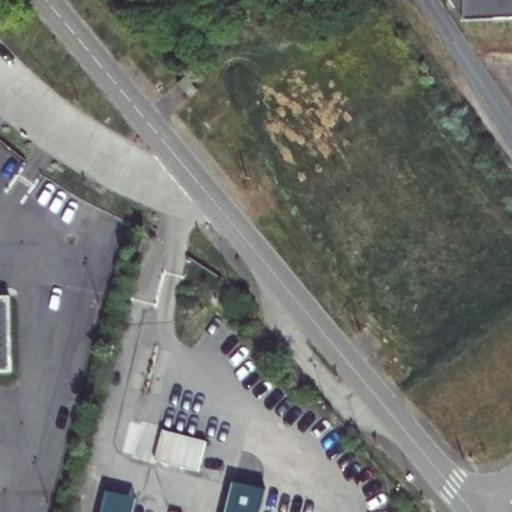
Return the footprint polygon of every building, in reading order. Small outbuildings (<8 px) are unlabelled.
[(511,0),(449,0),(465,22),(511,19),(511,0)] [(355,128),(379,111),(342,56),(244,123),(274,168),(348,118),(355,128)] [(190,98),(198,90),(186,77),(178,84),(190,98)] [(418,98),(384,122),(429,188),(463,164),(418,98)] [(286,177),(377,329),(470,273),(448,236),(406,262),(337,147),(286,177)] [(0,369),(10,369),(8,293),(0,293),(0,369)] [(143,426),(131,422),(123,452),(136,455),(143,426)] [(163,429),(144,424),(143,426),(136,455),(135,458),(155,463),(155,460),(163,431),(163,429)] [(206,442),(163,431),(155,460),(199,471),(206,442)] [(226,511),(258,511),(264,488),(233,481),(226,511)] [(103,511),(133,511),(136,502),(108,495),(103,511)]
